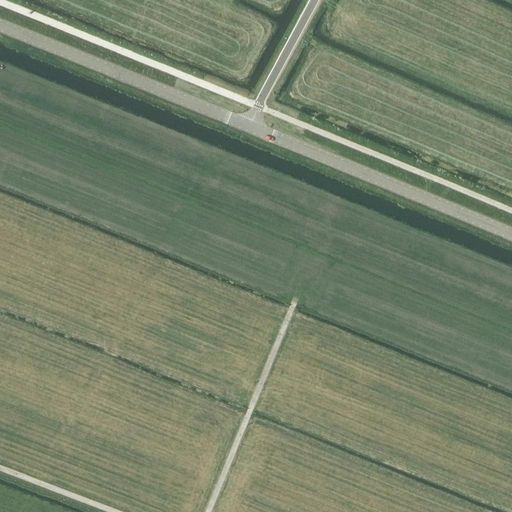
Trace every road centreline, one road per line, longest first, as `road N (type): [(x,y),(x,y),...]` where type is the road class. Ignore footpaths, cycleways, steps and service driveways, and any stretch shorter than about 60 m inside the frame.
road 1 (tertiary): [(511,234),(249,128)]
road 2 (tertiary): [(249,128),(0,27)]
road 3 (unclassified): [(249,128),(316,0)]
